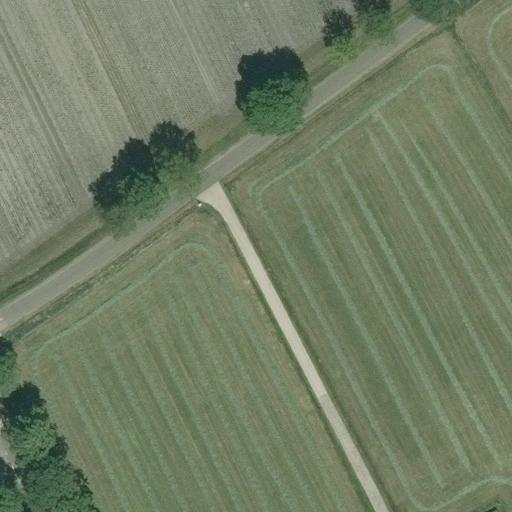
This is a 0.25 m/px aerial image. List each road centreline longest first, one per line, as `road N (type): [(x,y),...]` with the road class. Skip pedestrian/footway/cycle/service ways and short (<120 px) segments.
road 1 (unclassified): [(0,320),(225,178),(465,0)]
road 2 (unknown): [(225,178),(383,511)]
